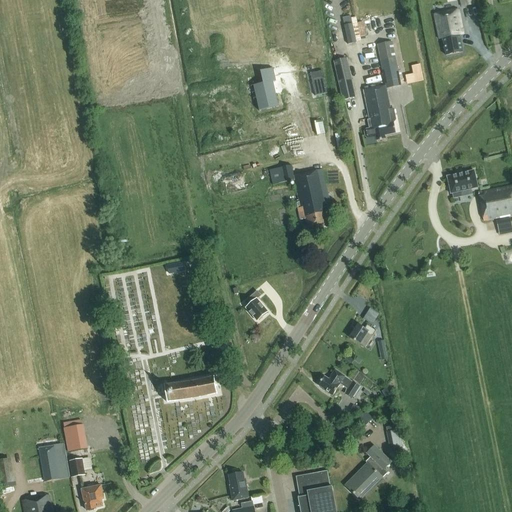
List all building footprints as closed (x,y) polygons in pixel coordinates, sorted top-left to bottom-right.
[(459,36),(463,35),(458,11),(434,15),(439,40),(442,39),(445,56),(462,52),(459,36)] [(344,25),(348,44),(356,42),(352,23),(344,25)] [(385,86),(374,89),(381,125),(382,125),(384,136),(396,134),(393,123),(395,121),(393,110),(390,111),(386,90),(401,87),(392,42),(377,45),(385,86)] [(333,61),(342,100),(355,97),(346,58),(333,61)] [(273,82),(268,63),(255,66),(258,78),(252,79),(254,86),(250,87),(256,112),(275,107),(270,82),(273,82)] [(376,142),(385,140),(384,136),(382,125),(381,125),(374,89),(363,91),(369,120),(368,120),(369,124),(368,124),(369,129),(365,130),(364,132),(365,137),(367,139),(375,137),(376,142)] [(290,140),(328,133),(321,99),(284,106),(290,140)] [(341,132),(334,133),(337,148),(344,147),(341,132)] [(270,160),(285,158),(283,148),(290,147),(289,141),(268,145),(270,160)] [(322,170),(293,176),(291,166),(269,171),(273,186),(294,181),(299,202),(296,203),(300,220),(306,219),(308,230),(328,226),(325,213),(331,211),(322,170)] [(447,178),(451,193),(450,193),(451,194),(452,194),(453,199),(462,197),(461,192),(477,188),(478,188),(478,187),(477,187),(474,172),(474,171),(473,171),(448,177),(447,177),(447,178)] [(511,186),(478,193),(484,221),(511,216),(511,186)] [(497,229),(498,229),(499,235),(511,232),(511,226),(510,219),(496,221),(497,229)] [(261,296),(257,292),(245,302),(248,306),(245,308),(257,321),(258,321),(267,314),(266,313),(268,312),(257,299),(261,296)] [(364,347),(375,330),(367,325),(364,330),(358,325),(349,338),(360,345),(364,347)] [(377,341),(382,366),(389,365),(384,340),(377,341)] [(344,377),(335,371),(330,377),(328,380),(324,377),(322,379),(320,378),(318,382),(320,383),(318,386),(324,390),(324,391),(332,396),(340,384),(348,389),(345,394),(352,399),(360,387),(353,382),(344,377)] [(203,397),(217,394),(214,377),(202,380),(191,382),(180,383),(173,384),(164,385),(166,402),(175,401),(181,401),(192,399),(203,397)] [(382,392),(386,399),(392,395),(387,388),(382,392)] [(360,408),(353,405),(350,411),(358,414),(360,408)] [(399,430),(386,432),(390,450),(402,448),(399,430)] [(39,447),(44,482),(69,478),(64,443),(39,447)] [(383,478),(387,473),(384,470),(391,463),(374,446),(366,454),(371,458),(366,463),(367,464),(345,486),(360,501),(383,478)] [(72,477),(85,475),(82,458),(69,461),(72,477)] [(336,511),(332,487),(330,487),(327,471),(295,477),(301,511),(336,511)] [(242,502),(249,501),(246,483),(245,483),(243,473),(228,476),(230,486),(229,486),(232,502),(242,500),(242,502)] [(101,499),(104,499),(101,486),(81,490),(84,503),(86,511),(87,511),(88,511),(90,511),(94,511),(95,510),(96,509),(96,508),(103,507),(101,499)] [(66,511),(74,509),(70,489),(62,491),(66,511)] [(257,504),(267,502),(264,494),(255,496),(257,504)] [(52,511),(50,496),(22,501),(23,511),(52,511)]
